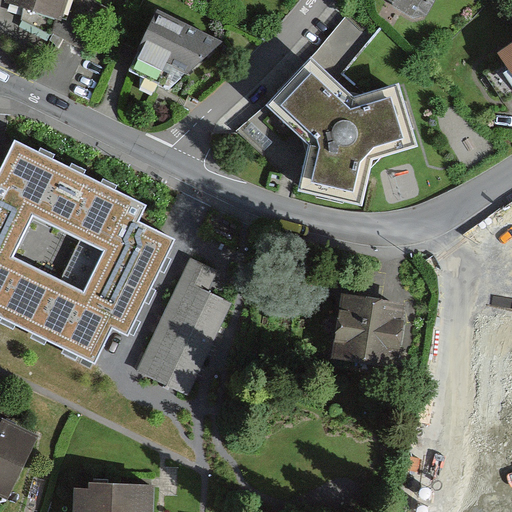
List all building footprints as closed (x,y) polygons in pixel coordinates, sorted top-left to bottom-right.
[(86,0),(23,0),(82,16),(86,0)] [(395,0),(426,15),(433,0),(395,0)] [(228,37),(162,8),(135,70),(169,87),(228,37)] [(430,143),(411,81),(366,94),(323,52),(281,96),(321,137),(308,188),(375,202),(385,154),(430,143)] [(162,205),(11,137),(0,161),(0,335),(90,377),(97,361),(130,376),(179,266),(190,242),(153,225),(162,205)] [(219,274),(188,260),(136,375),(188,398),(230,306),(209,296),(219,274)] [(347,286),(337,352),(409,362),(419,297),(347,286)] [(0,491),(10,496),(43,432),(16,418),(0,410),(0,491)] [(168,511),(171,481),(85,476),(82,511),(168,511)]
